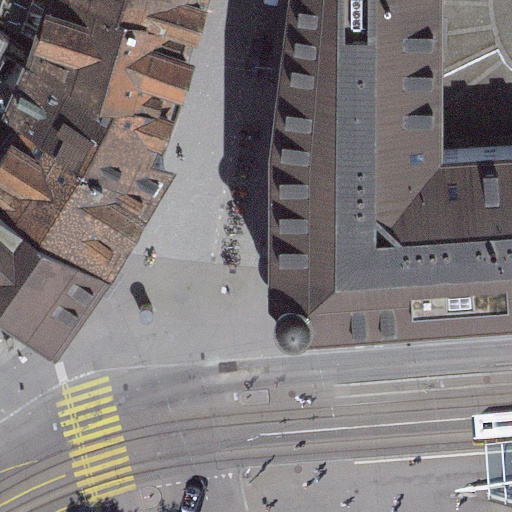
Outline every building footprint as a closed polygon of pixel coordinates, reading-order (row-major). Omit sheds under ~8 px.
[(43,65),(156,121),(171,17),(115,0),(19,0),(1,45),(43,65)] [(175,0),(115,0),(171,17),(175,0)] [(308,312),(511,296),(511,124),(443,130),(442,0),(286,0),(268,286),(278,307),(308,312)] [(3,120),(134,200),(170,128),(156,121),(43,65),(3,120)] [(134,200),(3,120),(0,123),(0,199),(92,268),(134,200)] [(0,312),(30,340),(92,268),(0,199),(0,312)] [(511,511),(511,456),(484,458),(489,508),(511,511)]
